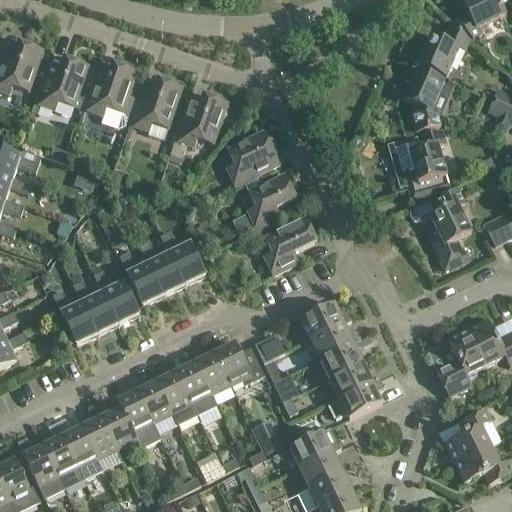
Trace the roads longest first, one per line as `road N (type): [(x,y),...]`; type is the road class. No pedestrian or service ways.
road 1 (residential): [(0,424),(221,321),(262,320),(362,273)]
road 2 (residential): [(0,2),(267,85)]
road 3 (residential): [(400,511),(434,407),(399,332)]
road 4 (residential): [(95,0),(151,19),(254,29)]
road 5 (residential): [(362,273),(344,256),(289,132)]
road 6 (residential): [(399,332),(499,284),(511,289)]
